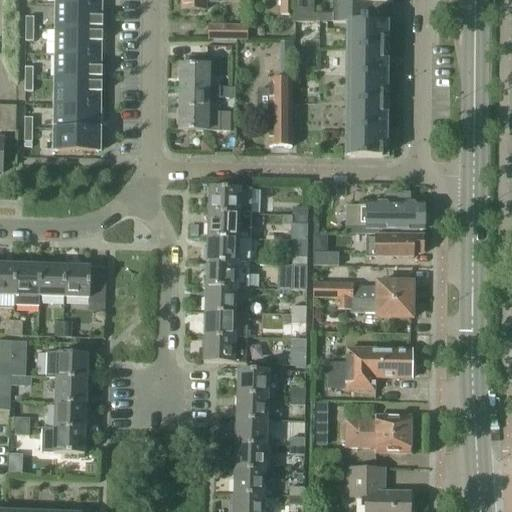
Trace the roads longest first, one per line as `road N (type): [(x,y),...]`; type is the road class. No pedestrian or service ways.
road 1 (secondary): [(480,511),(472,175)]
road 2 (residential): [(511,248),(506,0)]
road 3 (residential): [(161,430),(167,249),(134,194)]
road 4 (secondary): [(472,175),(475,0)]
road 5 (residential): [(419,174),(420,0)]
road 6 (residential): [(151,0),(149,169)]
road 7 (residential): [(0,228),(87,225),(134,194)]
